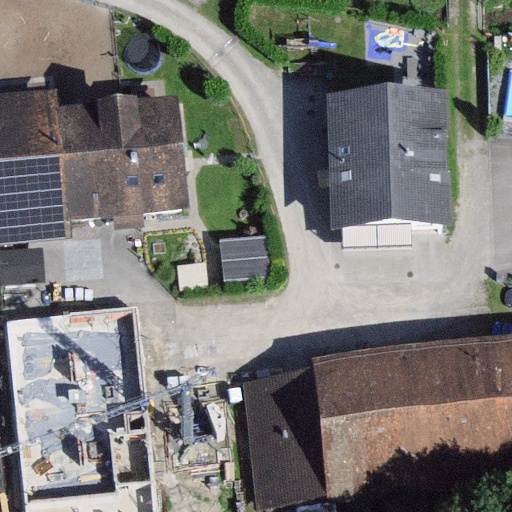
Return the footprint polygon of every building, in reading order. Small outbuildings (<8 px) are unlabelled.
[(63,100),(0,104),(0,251),(73,246),(72,232),(192,223),(184,110),(65,119),(63,100)] [(449,103),(331,107),(335,237),(453,233),(449,103)] [(268,243),(220,248),(224,285),(272,279),(268,243)] [(145,334),(21,336),(23,499),(147,497),(145,334)] [(511,351),(462,356),(475,490),(511,486),(511,351)] [(475,490),(462,356),(315,371),(316,379),(246,386),(259,511),(292,511),(328,508),(327,511),(358,511),(477,500),(475,490)]
